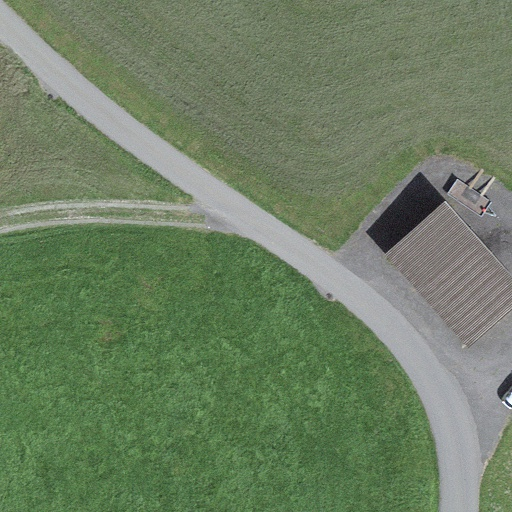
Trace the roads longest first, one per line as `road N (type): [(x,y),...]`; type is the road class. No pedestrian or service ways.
road 1 (track): [(242,215),(369,306),(425,369),(456,437),(459,511)]
road 2 (track): [(0,18),(115,122),(242,215)]
road 3 (track): [(0,223),(72,212),(242,215)]
